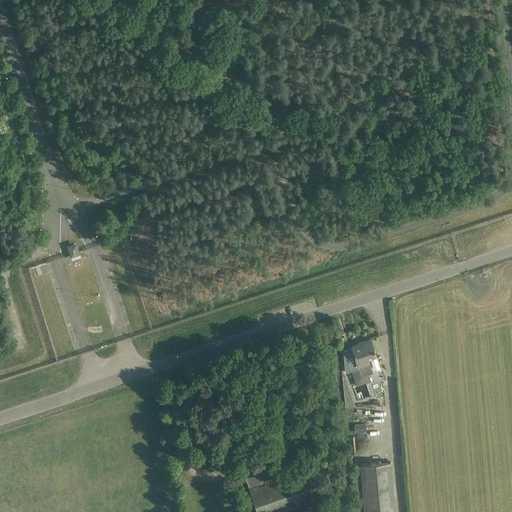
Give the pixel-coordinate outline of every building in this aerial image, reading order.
[(78,253),(77,250),(75,245),(70,247),(72,253),(72,255),(78,253)] [(368,358),(376,356),(370,339),(357,343),(358,344),(351,346),(361,376),(372,372),(368,358)] [(344,376),(342,377),(345,407),(354,406),(344,376)] [(249,406),(253,424),(259,422),(255,410),(261,408),(280,402),(278,397),(249,406)] [(366,424),(354,424),(355,433),(367,432),(366,424)] [(206,443),(210,470),(219,468),(215,441),(206,443)] [(218,450),(221,468),(225,468),(230,467),(228,449),(222,450),(218,450)] [(387,511),(394,511),(390,461),(359,463),(363,511),(387,511)] [(307,464),(309,471),(316,469),(313,462),(307,464)] [(290,475),(279,479),(274,464),(244,474),(257,511),(278,511),(314,500),(303,471),(290,475)]
